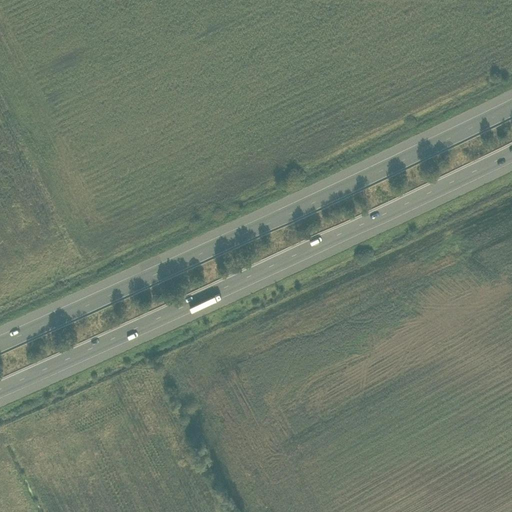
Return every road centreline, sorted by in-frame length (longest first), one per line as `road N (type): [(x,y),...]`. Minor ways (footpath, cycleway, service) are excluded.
road 1 (motorway): [(0,389),(511,151)]
road 2 (motorway): [(511,104),(0,341)]
